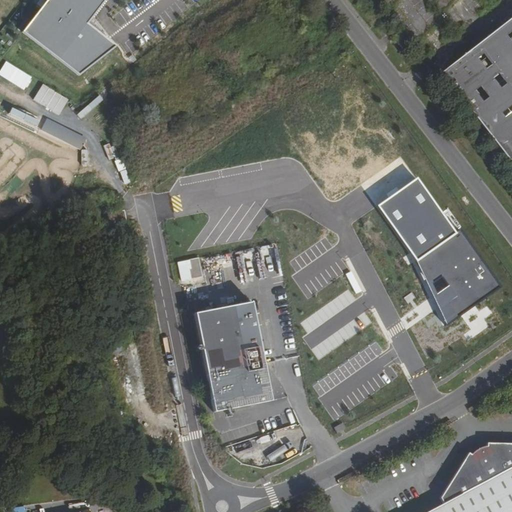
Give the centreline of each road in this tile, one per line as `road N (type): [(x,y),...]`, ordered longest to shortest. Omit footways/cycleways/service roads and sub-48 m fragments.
road 1 (unclassified): [(249,511),(511,364)]
road 2 (unclassified): [(511,233),(331,0)]
